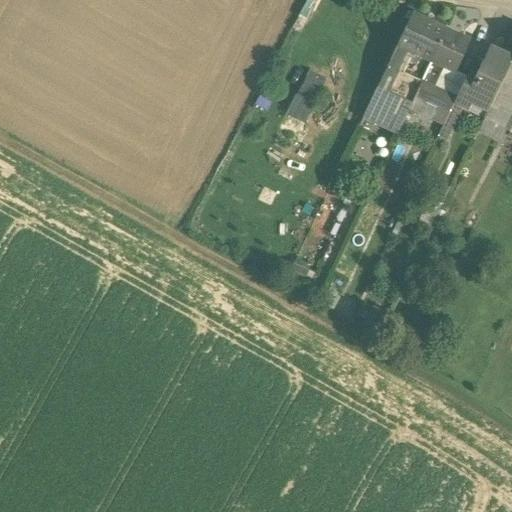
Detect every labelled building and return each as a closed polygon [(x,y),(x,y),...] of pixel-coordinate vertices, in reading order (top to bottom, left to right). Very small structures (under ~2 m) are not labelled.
[(446,29),(413,13),(388,67),(398,71),(404,57),(417,64),(420,57),(431,62),(446,29)] [(470,41),(446,29),(431,62),(455,73),(470,41)] [(476,81),(467,99),(469,100),(488,109),(497,91),(511,62),(511,60),(511,59),(491,50),(476,81)] [(511,62),(497,91),(511,97),(511,95),(511,62)] [(398,71),(388,67),(381,80),(415,96),(421,82),(398,71)] [(312,70),(302,91),(320,99),(329,78),(312,70)] [(456,98),(455,101),(466,106),(469,100),(467,99),(476,81),(466,77),(456,98)] [(415,96),(381,80),(370,103),(404,119),(415,96)] [(456,98),(421,82),(415,96),(449,112),(455,101),(456,98)] [(511,96),(511,97),(497,91),(488,109),(484,120),(509,133),(511,127),(511,96)] [(289,114),(308,123),(317,103),(298,94),(289,114)] [(396,136),(404,119),(370,103),(362,119),(396,136)]
